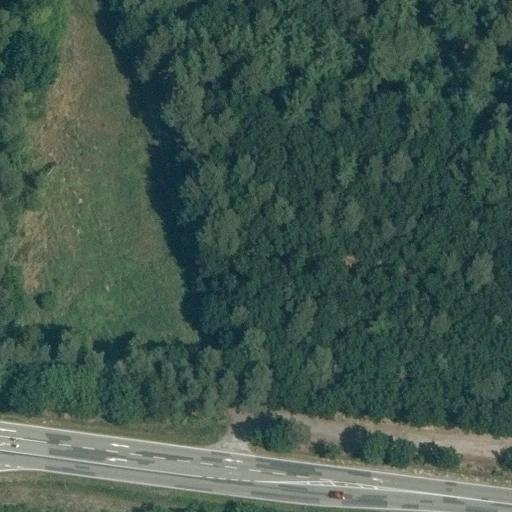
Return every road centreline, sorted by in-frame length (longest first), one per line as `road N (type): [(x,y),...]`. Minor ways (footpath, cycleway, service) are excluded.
road 1 (secondary): [(511,511),(0,442)]
road 2 (track): [(511,447),(267,427),(238,440),(221,472)]
